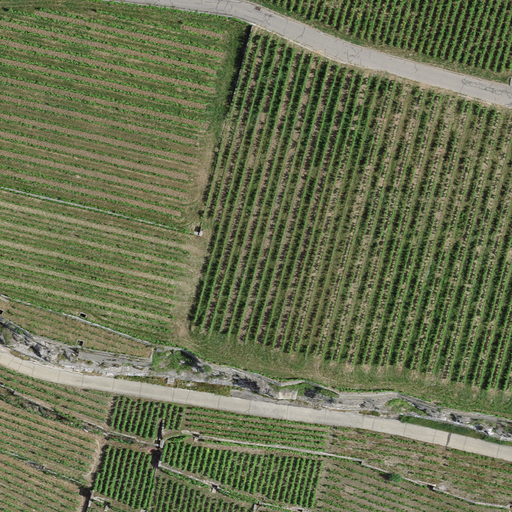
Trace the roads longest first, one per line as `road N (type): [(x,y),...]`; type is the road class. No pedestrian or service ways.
road 1 (unclassified): [(511,449),(0,356)]
road 2 (unclassified): [(511,91),(315,39),(228,0)]
